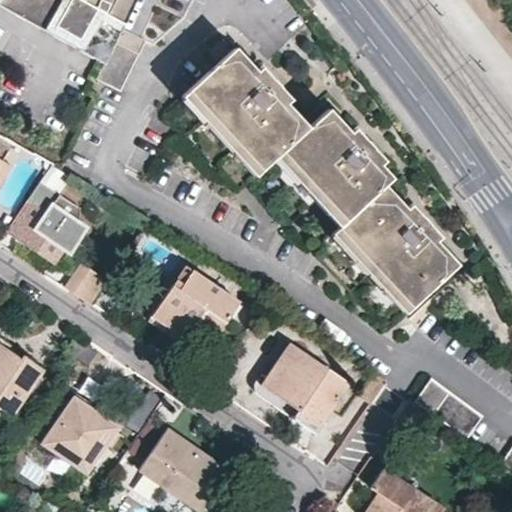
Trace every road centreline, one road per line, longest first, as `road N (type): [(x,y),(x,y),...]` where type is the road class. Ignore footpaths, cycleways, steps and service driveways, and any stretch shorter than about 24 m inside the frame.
road 1 (residential): [(285,496),(285,474),(270,447),(0,263)]
road 2 (residential): [(511,222),(358,0)]
